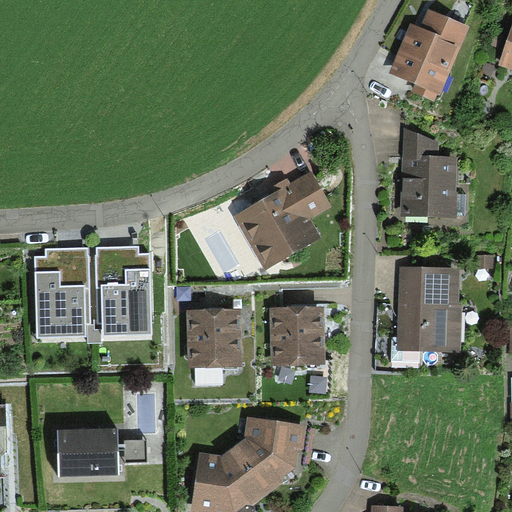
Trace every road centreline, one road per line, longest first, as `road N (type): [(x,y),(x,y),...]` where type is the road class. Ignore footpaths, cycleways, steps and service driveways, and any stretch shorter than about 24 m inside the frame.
road 1 (residential): [(321,511),(355,456),(359,390),(362,155),(339,93)]
road 2 (residential): [(339,93),(279,146),(206,185),(124,209),(0,222)]
